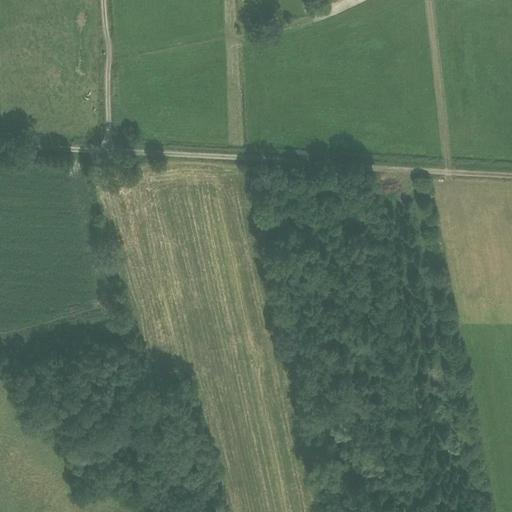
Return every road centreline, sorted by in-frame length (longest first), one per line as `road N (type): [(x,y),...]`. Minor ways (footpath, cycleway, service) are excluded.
road 1 (track): [(511,177),(0,146)]
road 2 (track): [(111,151),(105,0)]
